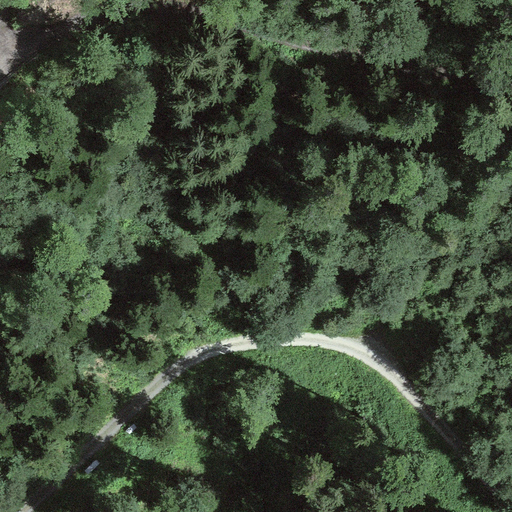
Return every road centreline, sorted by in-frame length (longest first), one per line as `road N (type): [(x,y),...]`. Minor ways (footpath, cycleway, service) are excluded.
road 1 (track): [(507,511),(380,364),(327,343),(284,341),(204,356),(26,511)]
road 2 (track): [(511,79),(406,67),(159,7),(98,11),(21,46),(0,24)]
